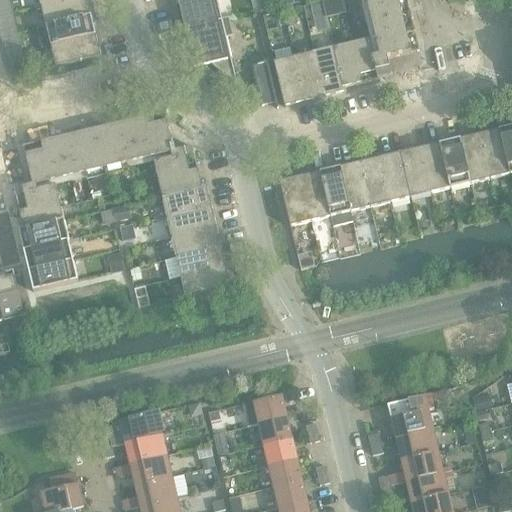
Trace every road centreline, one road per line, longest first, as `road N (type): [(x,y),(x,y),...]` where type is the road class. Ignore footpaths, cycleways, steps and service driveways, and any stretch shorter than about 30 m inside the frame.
road 1 (residential): [(357,511),(328,383),(267,270),(241,154)]
road 2 (residential): [(241,154),(436,108),(483,35)]
road 3 (residential): [(0,116),(162,75)]
